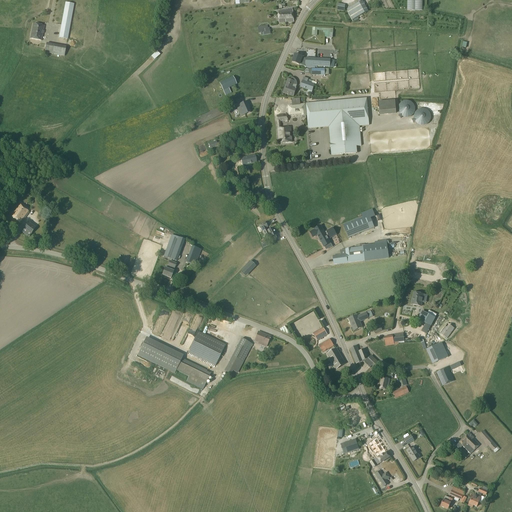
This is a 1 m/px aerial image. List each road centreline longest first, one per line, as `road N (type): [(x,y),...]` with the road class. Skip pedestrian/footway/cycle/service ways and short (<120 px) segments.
road 1 (unclassified): [(361,389),(328,392),(292,338),(259,324),(76,259),(11,245)]
road 2 (tertiary): [(315,0),(285,51),(261,129),(268,192),(342,345)]
road 3 (unclassified): [(418,489),(437,449),(461,430),(460,416),(426,368),(385,363),(356,340)]
